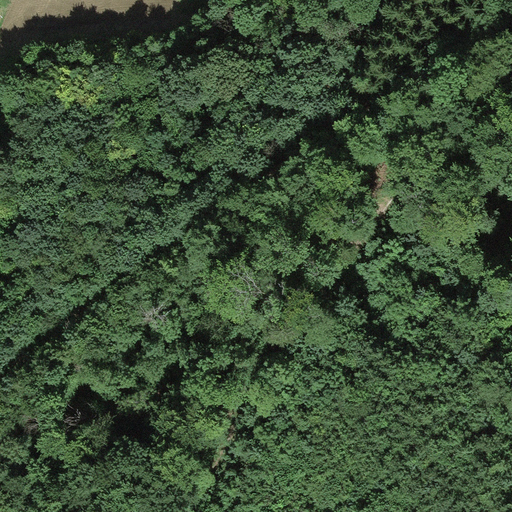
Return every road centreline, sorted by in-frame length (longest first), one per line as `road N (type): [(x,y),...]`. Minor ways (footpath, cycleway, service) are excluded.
road 1 (track): [(477,51),(341,127),(100,293),(0,380)]
road 2 (track): [(477,51),(431,138),(220,455),(196,511)]
